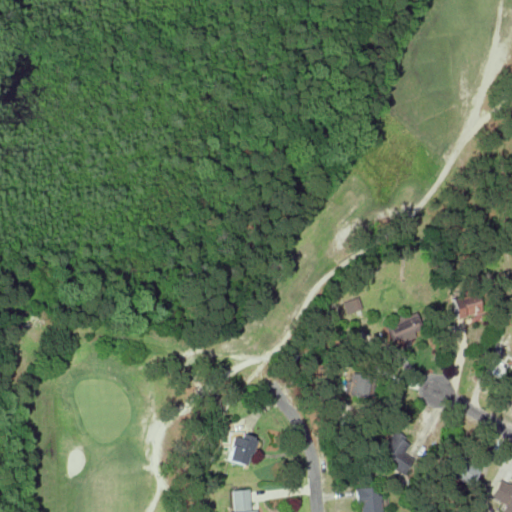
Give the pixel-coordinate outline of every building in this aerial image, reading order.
[(449,293),(451,316),(478,314),(476,291),(449,293)] [(340,302),(345,314),(360,308),(355,296),(340,302)] [(419,331),(410,311),(381,324),(389,341),(399,336),(400,340),(419,331)] [(371,377),(343,376),(342,395),(370,396),(371,377)] [(396,467),(409,439),(391,430),(377,458),(396,467)] [(230,435),(223,459),(245,466),(253,437),(240,433),(238,438),(230,435)] [(471,485),(479,467),(453,455),(445,473),(471,485)] [(504,511),(511,511),(511,486),(496,481),(490,498),(504,503),(501,511),(504,511)] [(379,511),(378,486),(356,487),(356,511),(379,511)] [(225,511),(251,511),(251,508),(248,509),(245,488),(228,490),(231,511),(225,511)]
